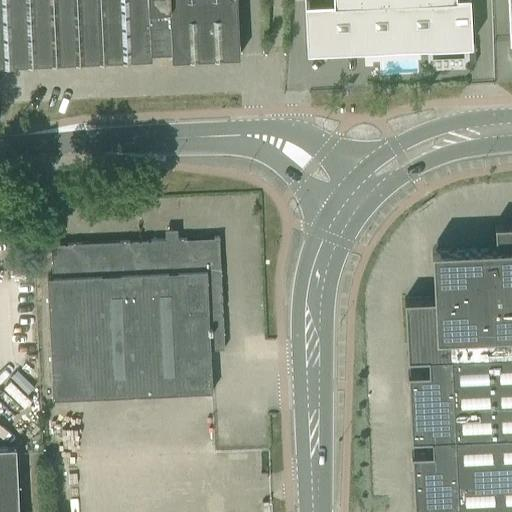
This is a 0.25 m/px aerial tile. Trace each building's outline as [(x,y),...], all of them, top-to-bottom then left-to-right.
[(239,55),(236,0),(0,0),(0,66),(151,59),(151,52),(170,51),(171,58),(239,55)] [(333,0),(333,2),(323,2),(325,40),(467,34),(468,42),(472,42),(469,0),(333,0)] [(511,353),(511,226),(503,227),(502,224),(494,224),(495,245),(431,248),(433,297),(404,299),(407,359),(428,358),(511,353)] [(210,349),(224,348),(219,236),(50,244),(52,276),(46,276),(52,398),(212,391),(210,349)] [(511,434),(511,353),(428,358),(428,371),(407,372),(408,387),(411,387),(413,431),(410,431),(410,439),(431,438),(511,434)] [(417,511),(511,507),(511,434),(431,438),(432,451),(411,452),(411,461),(414,461),(415,475),(416,497),(413,497),(413,511),(417,511)] [(18,511),(16,445),(0,445),(0,511),(18,511)]
